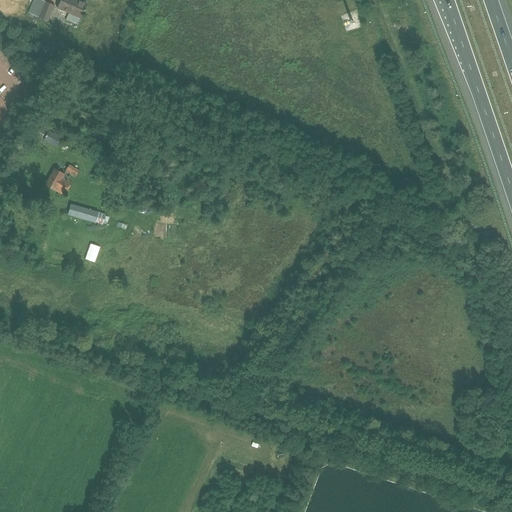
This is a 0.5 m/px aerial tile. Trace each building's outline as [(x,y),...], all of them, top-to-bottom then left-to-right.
[(54,6),(41,0),(33,0),(28,13),(47,22),(54,6)] [(87,3),(79,0),(61,0),(58,8),(80,18),(87,3)] [(46,129),(33,122),(28,131),(41,138),(46,129)] [(43,140),(56,148),(62,138),(49,130),(43,140)] [(65,171),(75,176),(79,170),(71,166),(72,166),(69,164),(65,171)] [(45,185),(64,195),(71,182),(62,177),(64,174),(54,169),(45,185)] [(98,212),(70,205),(68,214),(78,217),(77,222),(83,224),(84,219),(103,224),(105,214),(98,212)] [(64,223),(57,229),(62,233),(68,226),(64,223)] [(100,247),(91,244),(85,259),(95,263),(100,247)]
